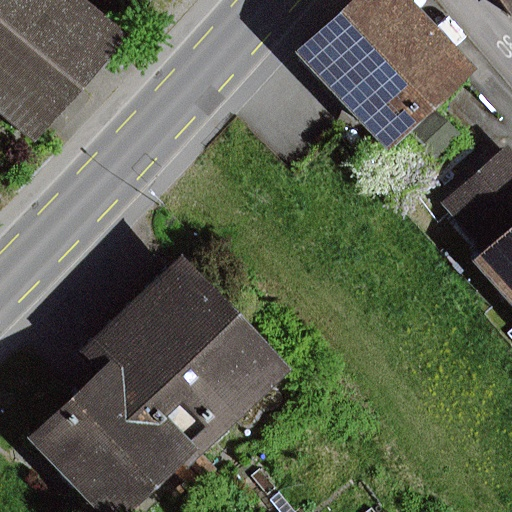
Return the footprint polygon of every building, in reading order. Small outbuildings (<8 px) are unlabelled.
[(0,0),(0,112),(33,141),(156,0),(0,0)] [(479,72),(412,0),(353,0),(294,54),(387,156),(479,72)] [(461,136),(438,113),(410,141),(432,163),(461,136)] [(485,251),(473,262),(511,305),(511,146),(510,145),(443,204),(485,251)] [(97,511),(129,511),(179,466),(186,473),(293,372),(184,257),(77,358),(95,378),(29,439),(97,511)]
